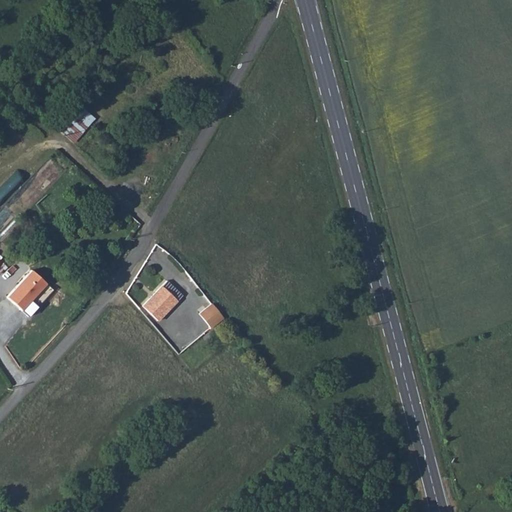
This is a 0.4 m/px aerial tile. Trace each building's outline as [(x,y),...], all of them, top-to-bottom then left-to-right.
[(79,104),(60,130),(75,141),(95,115),(79,104)] [(29,268),(5,294),(18,306),(43,279),(29,268)] [(175,275),(169,281),(184,296),(190,290),(175,275)] [(184,296),(169,281),(145,305),(160,321),(184,296)] [(198,315),(210,326),(221,315),(209,303),(198,315)]
